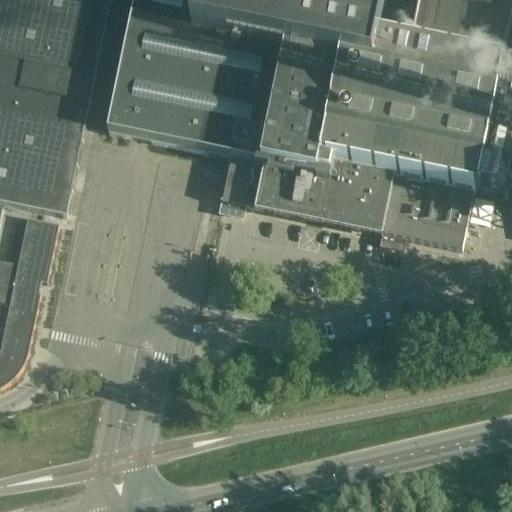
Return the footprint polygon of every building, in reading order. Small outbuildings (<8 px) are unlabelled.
[(0,0),(0,207),(4,208),(66,221),(111,0),(0,0)] [(326,168),(357,16),(364,17),(359,40),(372,43),(380,0),(414,0),(405,50),(420,53),(431,0),(137,0),(109,138),(238,165),(237,166),(263,171),(322,183),(326,168)] [(511,0),(431,0),(420,53),(405,50),(414,0),(380,0),(372,43),(359,40),(364,17),(357,16),(326,168),(474,199),(475,199),(476,198),(479,199),(479,196),(480,196),(481,194),(506,71),(501,70),(511,14),(511,0)] [(314,225),(322,183),(263,171),(237,166),(229,207),(224,206),(222,217),(242,221),(244,211),(314,225)] [(462,256),(474,199),(326,168),(322,183),(314,225),(385,240),(382,250),(403,254),(405,244),(462,256)] [(0,393),(2,393),(6,390),(11,387),(15,384),(18,380),(21,376),(24,371),(26,366),(28,361),(29,356),(41,299),(39,298),(41,286),(48,287),(60,229),(28,223),(19,268),(0,264),(0,212),(3,213),(4,208),(0,207),(0,393)] [(189,371),(195,342),(183,340),(178,368),(189,371)]
